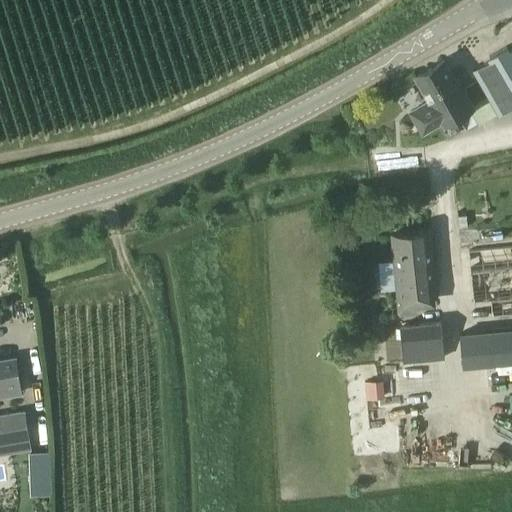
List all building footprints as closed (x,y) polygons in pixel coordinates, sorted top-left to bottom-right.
[(490,59),(473,69),(498,112),(511,104),(511,46),(507,49),(505,46),(497,51),(488,56),(490,59)] [(414,76),(428,100),(409,111),(421,132),(440,121),(441,122),(472,105),(461,87),(459,88),(443,59),(414,76)] [(430,229),(391,233),(399,313),(418,311),(416,296),(436,294),(430,229)] [(511,314),(511,245),(468,251),(473,301),(491,300),(492,316),(511,314)] [(444,358),(442,331),(440,321),(399,325),(400,335),(402,362),(444,358)] [(493,329),(480,330),(483,364),(511,361),(511,327),(508,328),(493,329)] [(0,395),(21,391),(15,358),(0,360),(0,395)] [(24,413),(0,416),(0,442),(28,438),(29,438),(25,412),(24,413)]
